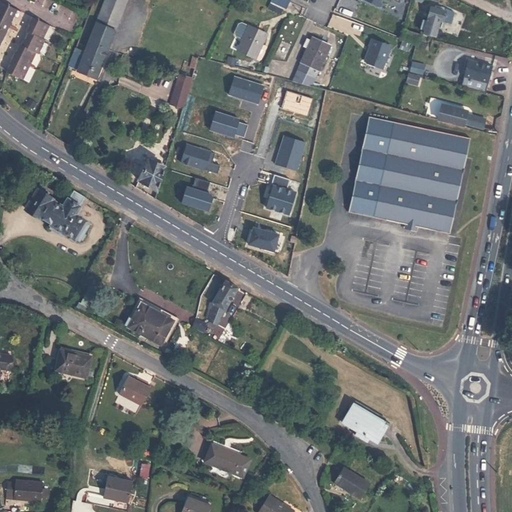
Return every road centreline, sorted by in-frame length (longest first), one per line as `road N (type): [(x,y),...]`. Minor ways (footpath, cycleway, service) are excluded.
road 1 (residential): [(0,293),(57,314),(269,425),(305,475),(318,511)]
road 2 (secondary): [(211,247),(451,385)]
road 3 (secondary): [(0,115),(211,247)]
road 4 (primary): [(511,139),(465,366)]
road 5 (unknown): [(150,210),(119,255),(102,264),(66,267),(19,245)]
road 6 (unknown): [(82,170),(116,113),(135,38)]
road 7 (primary): [(492,373),(511,247)]
